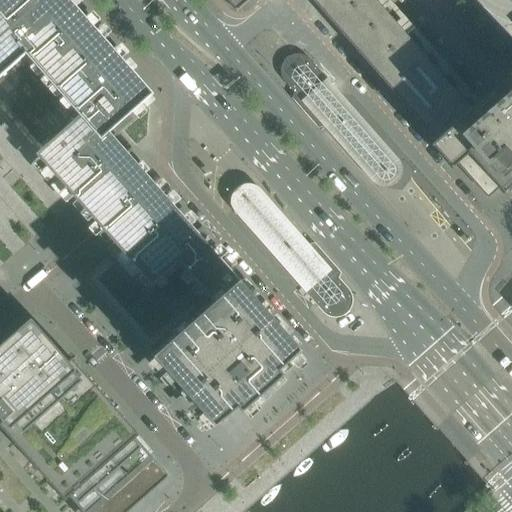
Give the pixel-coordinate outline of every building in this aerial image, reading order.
[(127,155),(109,134),(149,98),(152,95),(139,81),(67,0),(0,0),(0,78),(26,56),(80,117),(36,156),(76,201),(100,228),(118,249),(152,287),(180,263),(215,303),(239,282),(170,203),(151,182),(127,155)] [(224,0),(236,13),(250,0),(311,0),(321,11),(476,187),(477,187),(486,198),(496,189),(496,190),(511,175),(511,50),(496,33),(467,0),(224,0)] [(323,127),(329,89),(332,86),(310,61),(306,58),(301,56),(296,55),(291,57),(286,59),(283,63),(281,68),(280,73),(281,78),(284,82),(295,95),(292,99),(318,129),(323,127)] [(329,89),(323,127),(332,137),(355,165),(370,182),(372,184),(374,186),(378,187),(382,188),(384,188),(386,188),(389,187),(392,186),(395,184),(398,181),(400,177),(401,172),(401,169),(400,165),(399,162),(398,162),(396,159),(391,153),(377,137),(356,114),(337,92),(332,86),(329,89)] [(293,280),(300,287),(303,285),(309,246),(260,191),(259,190),(257,189),(256,188),(253,187),(251,186),(249,186),(248,186),(246,186),(243,186),(241,187),(240,188),(238,189),(236,190),(235,192),(233,194),(232,196),(231,199),(231,201),(231,203),(231,206),(232,209),(233,211),(235,213),(236,215),(254,236),(276,260),(293,280)] [(349,292),(338,279),(340,274),(314,245),(309,246),(303,285),(300,287),(322,312),(326,316),(331,318),(336,318),(341,317),(346,314),(348,313),(349,310),(350,308),(351,305),(352,303),(352,300),(351,297),(350,295),(349,292)] [(301,352),(239,282),(215,303),(199,317),(153,358),(215,428),(262,387),(301,352)] [(31,320),(0,347),(0,418),(2,421),(0,422),(0,427),(65,501),(69,497),(82,511),(128,511),(169,477),(166,473),(135,438),(138,435),(72,359),(68,363),(34,323),(31,320)] [(350,454),(332,434),(266,491),(284,511),(350,454)]
